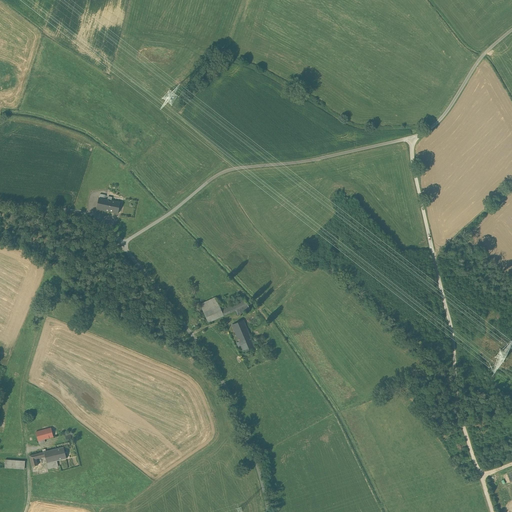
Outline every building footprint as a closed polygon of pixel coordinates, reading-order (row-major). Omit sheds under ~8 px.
[(105,211),(107,200),(99,198),(97,209),(105,211)] [(111,201),(107,200),(105,211),(118,213),(120,203),(111,201)] [(215,298),(200,305),(208,322),(223,315),(223,316),(228,314),(236,310),(242,308),(248,305),(245,298),(220,309),(215,298)] [(248,305),(242,308),(236,310),(238,315),(250,310),(248,305)] [(243,320),(232,325),(239,342),(242,348),(243,351),(254,347),(243,320)] [(55,426),(36,432),(38,441),(44,439),(57,436),(55,426)] [(64,447),(54,449),(57,461),(66,458),(66,457),(64,447)] [(54,449),(46,451),(45,449),(42,450),(43,452),(29,455),(32,466),(38,465),(36,459),(45,457),(48,469),(58,466),(57,461),(54,449)] [(5,459),(4,467),(24,469),(25,461),(5,459)]
